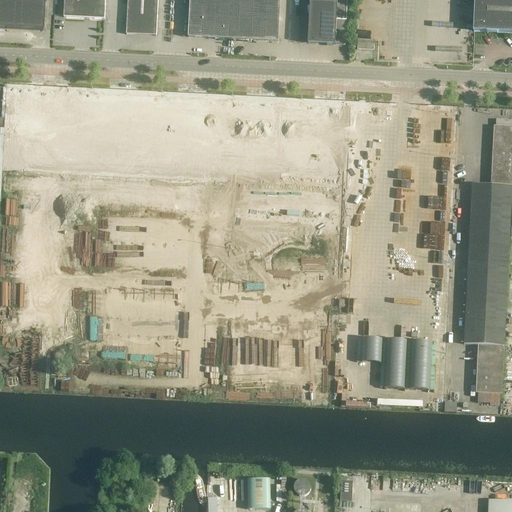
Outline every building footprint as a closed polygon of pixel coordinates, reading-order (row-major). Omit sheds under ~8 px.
[(0,0),(0,28),(42,31),(43,0),(0,0)] [(64,0),(64,18),(105,20),(105,0),(64,0)] [(158,0),(127,0),(126,35),(156,37),(158,0)] [(190,0),(188,38),(278,42),(280,0),(190,0)] [(310,0),(308,44),(345,46),(347,0),(310,0)] [(511,0),(475,0),(474,32),(511,34),(511,0)] [(348,115),(368,116),(369,104),(349,103),(348,115)] [(511,128),(494,127),(492,168),(491,187),(472,186),(464,346),(478,346),(476,394),(502,396),(511,190),(511,128)] [(410,170),(410,182),(451,182),(451,170),(410,170)] [(317,188),(317,200),(329,200),(329,188),(317,188)] [(148,193),(149,203),(165,203),(165,198),(157,199),(157,192),(148,193)] [(356,299),(355,257),(345,258),(346,299),(356,299)] [(353,389),(356,302),(341,301),(339,389),(353,389)] [(371,398),(345,397),(345,392),(341,392),(340,408),(371,408),(371,398)] [(281,476),(261,477),(262,498),(275,498),(275,490),(282,489),(281,476)] [(304,497),(306,497),(307,496),(309,495),(310,492),(311,490),(311,487),(310,485),(308,482),(305,481),(303,481),(300,481),(298,482),(296,484),(295,486),(294,488),(294,491),(295,493),(297,495),(299,497),(301,497),(304,497)] [(353,483),(341,482),(340,502),(352,502),(353,483)] [(17,489),(22,493),(26,488),(21,484),(17,489)] [(511,511),(511,502),(493,502),(492,511),(511,511)] [(275,504),(275,511),(284,511),(284,503),(275,504)]
